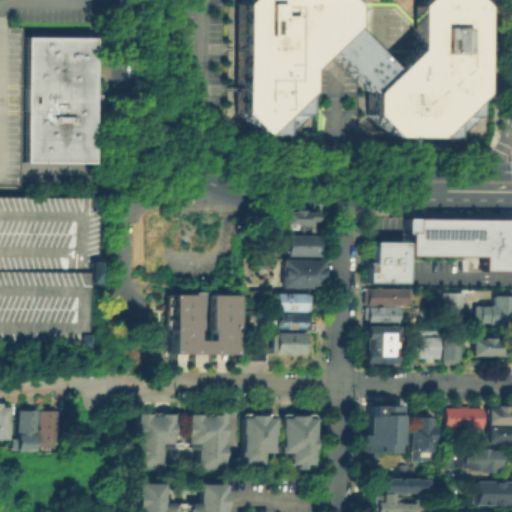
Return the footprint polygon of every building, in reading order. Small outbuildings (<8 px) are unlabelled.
[(235,0),(234,1),(232,111),(254,136),(278,135),(301,112),(301,67),(323,49),(363,90),(365,113),(387,137),(454,138),(476,114),(478,4),(473,0),(412,0),(409,3),(409,48),(387,68),(345,24),(346,3),(343,0),(235,0)] [(343,0),(346,3),(345,24),(387,68),(409,48),(409,3),(412,0),(343,0)] [(18,184),(0,183),(0,14),(16,14),(16,26),(21,26),(21,34),(19,160),(18,168),(18,184)] [(86,161),(19,160),(21,34),(88,36),(88,49),(86,161)] [(98,198),(0,197),(0,348),(90,349),(91,284),(98,284),(98,198)] [(309,229),(279,229),(279,210),(288,210),(288,207),(298,207),(298,209),(309,209),(309,229)] [(149,252),(149,215),(187,215),(187,252),(149,252)] [(511,270),(477,270),(477,255),(403,255),(404,217),(511,218),(511,270)] [(311,254),(278,254),(278,232),(311,233),(311,254)] [(400,282),(360,281),(360,260),(366,260),(366,240),(400,240),(400,282)] [(317,287),(276,286),(276,257),(318,257),(317,287)] [(406,301),(399,301),(399,303),(361,303),(362,286),(406,287),(406,301)] [(305,308),(263,308),(263,298),(269,298),(269,291),(305,291),(305,308)] [(458,321),(443,321),(443,308),(438,308),(439,291),(458,291),(458,321)] [(232,352),(198,352),(166,352),(166,292),(193,292),(193,337),(198,337),(203,338),(204,292),(232,292),(232,352)] [(511,323),(485,323),(485,320),(470,320),(471,305),(485,305),(485,303),(490,303),(490,293),(511,293),(511,323)] [(395,320),(362,320),(362,304),(395,305),(395,320)] [(303,329),(264,329),(264,311),(303,311),(303,329)] [(360,361),(360,323),(393,324),(392,362),(360,361)] [(301,349),(297,349),(297,352),(268,352),(268,350),(264,350),(264,332),(268,332),(268,330),(297,330),(297,332),(301,332),(301,349)] [(456,361),(437,361),(438,334),(456,334),(456,361)] [(434,356),(429,356),(429,359),(419,359),(419,356),(412,356),(413,335),(434,335),(434,356)] [(467,354),(467,337),(478,337),(478,335),(491,335),(491,337),(505,337),(505,352),(500,352),(500,354),(467,354)] [(261,359),(238,359),(238,342),(261,342),(261,359)] [(397,450),(374,450),(374,461),(359,462),(358,432),(363,432),(363,403),(396,403),(397,450)] [(508,422),(482,422),(482,406),(491,406),(491,403),(504,403),(504,406),(511,406),(511,418),(508,418),(508,422)] [(8,437),(0,437),(0,404),(9,404),(8,437)] [(478,426),(440,426),(440,405),(478,405),(478,426)] [(33,449),(14,449),(15,408),(33,408),(33,449)] [(54,445),(35,445),(35,408),(53,408),(54,445)] [(170,446),(158,446),(158,468),(131,468),(131,411),(170,411),(170,446)] [(220,467),(193,467),(193,448),(182,448),(182,412),(220,412),(220,467)] [(270,452),(260,452),(260,462),(236,462),(236,415),(244,415),(244,412),(263,412),(263,415),(270,415),(270,452)] [(309,463),(302,463),(302,468),(293,468),(293,463),(286,463),(286,451),(276,451),(276,416),(284,416),(284,412),(302,413),(302,415),(309,416),(309,463)] [(423,414),(423,415),(427,415),(427,425),(428,426),(428,439),(427,439),(427,449),(425,449),(425,458),(405,458),(405,449),(404,449),(404,424),(410,425),(410,414),(423,414)] [(511,441),(482,441),(482,424),(508,425),(508,430),(511,430),(511,441)] [(481,447),(481,449),(493,449),(493,467),(487,467),(487,471),(474,471),(474,469),(464,469),(464,467),(454,467),(454,465),(438,465),(438,449),(455,448),(469,449),(469,447),(481,447)] [(423,492),(391,492),(391,489),(378,489),(378,476),(423,476),(423,492)] [(511,503),(469,503),(470,479),(511,479),(511,503)] [(167,511),(130,511),(131,481),(157,481),(157,499),(168,500),(167,511)] [(219,511),(182,511),(182,500),(192,500),(192,481),(219,481),(219,511)] [(413,511),(371,511),(371,502),(368,502),(368,493),(377,493),(377,491),(388,491),(388,494),(394,494),(394,501),(413,501),(413,511)]
